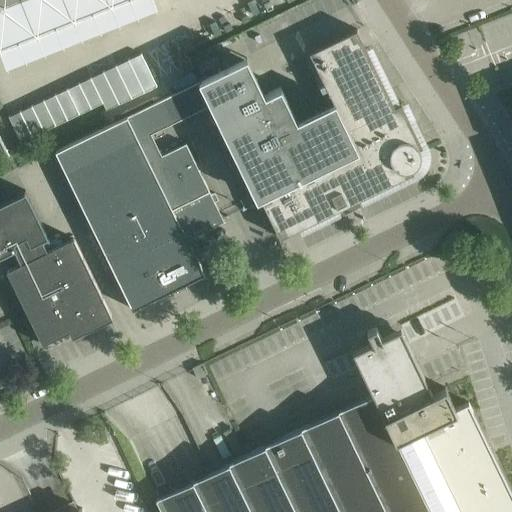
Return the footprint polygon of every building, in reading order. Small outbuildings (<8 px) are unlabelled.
[(0,0),(0,149),(5,150),(8,156),(9,156),(0,136),(0,4),(10,0),(0,0)] [(244,60),(203,80),(280,238),(284,236),(297,229),(299,228),(338,209),(339,209),(340,208),(357,200),(358,199),(360,198),(413,172),(412,169),(413,168),(414,168),(415,167),(416,166),(417,165),(418,164),(418,163),(419,161),(420,160),(420,159),(420,157),(420,156),(420,155),(420,153),(420,152),(420,151),(419,149),(419,148),(422,146),(402,106),(401,103),(400,103),(395,107),(366,48),(359,33),(357,30),(357,29),(309,52),(334,102),(297,119),(281,87),(265,94),(248,58),(244,60)] [(116,65),(8,117),(21,142),(103,103),(106,110),(131,97),(116,65)] [(214,192),(211,194),(186,143),(161,155),(151,134),(210,105),(199,81),(55,151),(132,310),(205,275),(188,239),(224,222),(214,202),(218,200),(214,192)] [(42,242),(48,239),(25,191),(23,191),(24,193),(17,197),(0,205),(0,258),(14,251),(20,264),(6,271),(42,344),(68,331),(72,339),(112,319),(73,238),(47,251),(42,242)] [(157,498),(155,498),(161,511),(511,511),(511,492),(468,402),(455,408),(443,382),(430,389),(401,328),(381,338),(376,327),(367,332),(371,342),(352,352),(372,394),(246,454),(209,472),(157,498)] [(207,374),(202,364),(192,368),(197,378),(207,374)]
